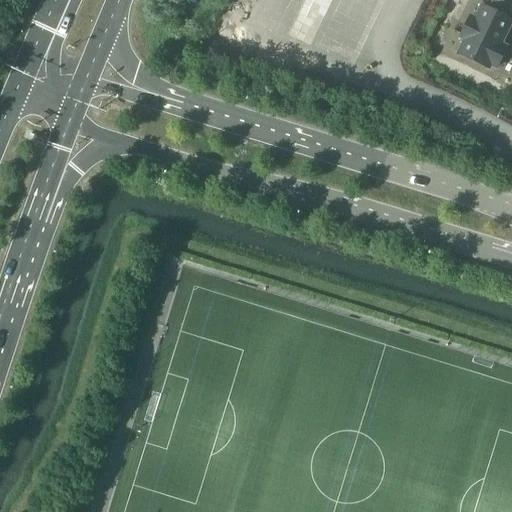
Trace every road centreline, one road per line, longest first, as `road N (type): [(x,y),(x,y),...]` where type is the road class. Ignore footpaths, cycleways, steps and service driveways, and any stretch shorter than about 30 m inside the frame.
road 1 (unclassified): [(132,147),(511,261)]
road 2 (unclassified): [(511,211),(144,97)]
road 3 (secondary): [(0,331),(49,182)]
